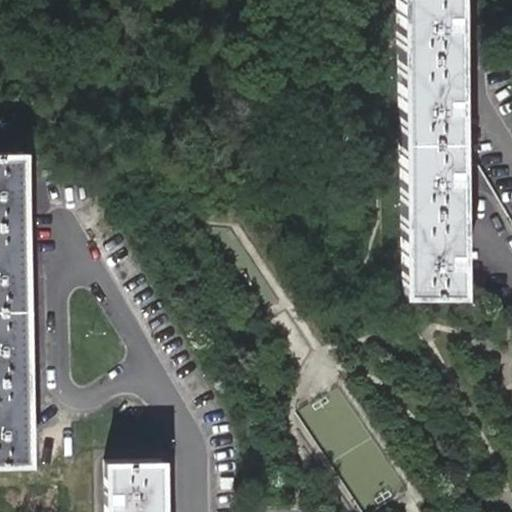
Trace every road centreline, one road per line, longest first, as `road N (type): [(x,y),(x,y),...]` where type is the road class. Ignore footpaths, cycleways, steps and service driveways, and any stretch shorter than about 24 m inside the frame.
road 1 (residential): [(156,378),(69,218),(56,222),(58,413)]
road 2 (residential): [(187,511),(185,439),(156,378)]
